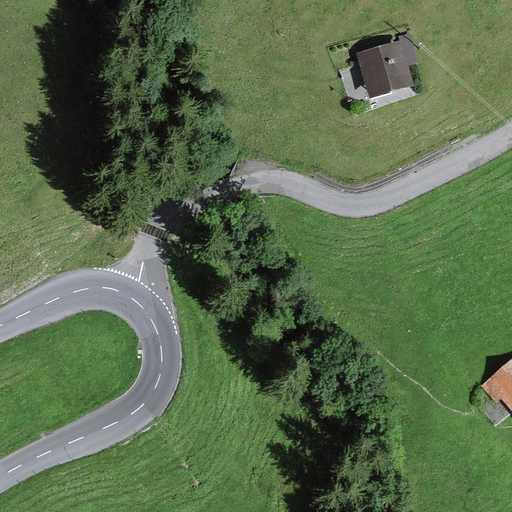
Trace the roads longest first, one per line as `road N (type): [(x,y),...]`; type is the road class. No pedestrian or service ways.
road 1 (residential): [(511,129),(376,200),(346,203),(277,181),(189,202),(156,231),(132,298)]
road 2 (tertiary): [(132,298),(151,318),(160,347),(147,399),(0,474)]
road 3 (tertiary): [(0,324),(86,288),(132,298)]
